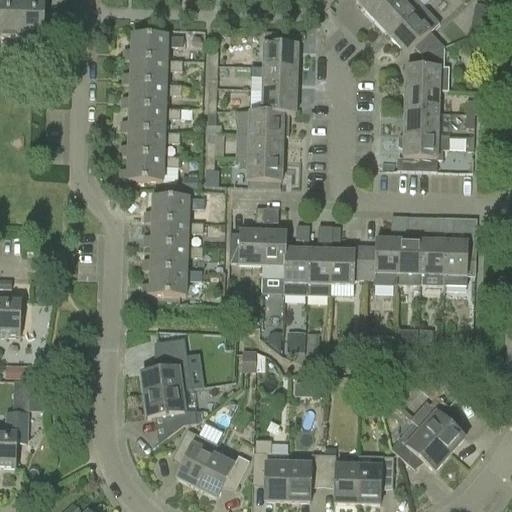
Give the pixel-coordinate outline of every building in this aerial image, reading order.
[(399,1),(398,0),(354,0),(360,6),(359,8),(374,24),(399,1)] [(400,0),(400,1),(399,1),(374,24),(390,41),(423,9),(415,0),(400,0)] [(0,40),(20,42),(22,6),(0,5),(0,40)] [(45,7),(22,6),(20,42),(44,42),(44,38),(45,7)] [(432,35),(431,34),(439,26),(423,9),(390,41),(406,58),(414,51),(421,59),(444,51),(430,36),(432,35)] [(265,48),(264,71),(298,72),(298,49),(293,49),(294,37),(265,36),(265,48)] [(167,64),(168,51),(183,52),(183,41),(168,40),(168,41),(133,40),(132,55),(125,55),(124,65),(132,65),(182,67),(182,65),(167,64)] [(444,51),(421,59),(422,60),(421,70),(405,70),(404,94),(438,95),(448,95),(448,72),(444,71),(444,51)] [(209,55),(209,70),(217,70),(218,55),(209,55)] [(166,88),(167,75),(182,75),(182,67),(132,65),(131,79),(124,79),(123,89),(131,89),(181,90),(181,88),(166,88)] [(209,70),(208,93),(216,93),(217,70),(209,70)] [(250,80),(263,81),(263,94),(297,95),(298,72),(264,71),(251,70),(250,80)] [(165,112),(166,98),(181,99),(181,90),(131,89),(131,102),(123,102),(123,112),(130,113),(181,114),(181,113),(165,112)] [(208,93),(207,115),(216,115),(216,93),(208,93)] [(263,94),(262,117),(262,118),(288,119),(288,120),(296,120),(297,95),(263,94)] [(438,117),(438,95),(404,94),(404,116),(438,117)] [(466,104),(466,118),(474,118),(475,104),(466,104)] [(165,136),(165,122),(180,123),(181,114),(130,113),(130,127),(122,127),(122,136),(129,136),(129,137),(180,139),(180,137),(165,136)] [(207,115),(207,138),(220,138),(221,116),(216,115),(207,115)] [(262,117),(238,116),(237,140),(283,141),(283,140),(288,140),(288,120),(288,119),(262,118),(262,117)] [(437,140),(438,117),(404,116),(403,139),(437,140)] [(474,133),(474,118),(466,118),(465,132),(474,133)] [(164,160),(164,147),(179,147),(180,139),(129,137),(129,150),(122,150),(121,161),(128,160),(128,161),(178,163),(178,161),(164,160)] [(207,138),(206,162),(214,162),(214,160),(223,161),(223,138),(220,138),(207,138)] [(437,140),(403,139),(403,140),(398,142),(398,151),(402,153),(402,162),(442,163),(442,154),(448,154),(449,140),(437,140)] [(236,162),(239,163),(283,164),(283,141),(237,140),(236,162)] [(474,141),(465,141),(464,155),(473,155),(474,141)] [(178,175),(178,163),(128,161),(128,174),(120,174),(120,185),(163,186),(163,175),(178,175)] [(213,190),(214,162),(206,162),(205,190),(213,190)] [(248,173),(248,186),(248,192),(270,193),(270,187),(282,187),(283,164),(239,163),(239,173),(248,173)] [(187,226),(187,213),(203,214),(204,204),(153,202),(153,217),(145,217),(145,226),(203,228),(203,227),(187,226)] [(263,212),(255,212),(255,226),(263,227),(263,212)] [(263,212),(263,237),(262,270),(261,284),(284,284),(285,253),(286,253),(287,238),(273,238),(273,227),(278,227),(278,212),(263,212)] [(390,235),(398,235),(399,220),(390,220),(390,235)] [(406,235),(407,220),(399,220),(398,235),(406,235)] [(444,222),(436,221),(436,236),(444,236),(444,222)] [(186,250),(187,237),(203,238),(203,228),(145,226),(145,227),(152,227),(152,241),(144,241),(143,250),(203,252),(203,251),(186,250)] [(442,290),(466,291),(466,280),(474,280),(476,228),(462,228),(462,247),(443,246),(442,290)] [(284,299),(307,300),(308,254),(307,254),(308,230),(295,229),(295,244),(299,244),(299,254),(286,253),(285,253),(284,284),(284,299)] [(308,254),(307,300),(329,301),(329,289),(331,255),(330,255),(330,246),(331,231),(317,230),(316,254),(308,254)] [(331,231),(330,246),(339,246),(340,231),(331,231)] [(240,237),(240,238),(230,237),(229,267),(239,267),(239,269),(262,270),(263,237),(240,237)] [(396,279),(397,279),(398,245),(374,244),(374,250),(364,249),(363,284),(372,284),(372,289),(396,290),(396,279)] [(397,279),(398,279),(398,289),(420,290),(421,246),(398,245),(397,279)] [(420,290),(442,290),(443,246),(421,246),(420,290)] [(354,290),(354,284),(363,284),(364,249),(354,249),(353,256),(331,255),(329,289),(354,290)] [(185,274),(186,261),(202,262),(203,252),(143,250),(143,251),(151,251),(151,265),(143,265),(143,274),(201,276),(201,275),(185,274)] [(201,285),(201,276),(143,274),(143,275),(150,275),(150,288),(142,288),(142,299),(184,300),(185,285),(201,285)] [(12,283),(0,283),(0,293),(11,294),(12,283)] [(21,305),(0,304),(0,340),(20,341),(21,305)] [(432,357),(433,334),(419,333),(418,356),(432,357)] [(287,334),(287,355),(319,355),(319,335),(287,334)] [(375,359),(386,359),(386,339),(366,339),(366,364),(375,364),(375,359)] [(442,346),(441,367),(459,368),(460,347),(442,346)] [(241,376),(256,376),(256,355),(242,355),(241,376)] [(140,378),(143,400),(180,395),(191,393),(188,371),(207,367),(205,357),(192,359),(191,358),(155,363),(155,376),(140,378)] [(303,358),(303,368),(318,369),(318,359),(303,358)] [(5,370),(5,383),(17,384),(17,370),(5,370)] [(26,431),(28,394),(28,386),(14,385),(12,430),(26,431)] [(184,418),(180,395),(143,400),(147,423),(161,421),(164,432),(196,428),(194,416),(184,418)] [(464,441),(454,433),(461,421),(437,401),(430,409),(426,406),(410,424),(413,427),(449,458),(464,441)] [(414,474),(424,466),(434,475),(449,458),(413,427),(391,453),(414,474)] [(172,462),(183,468),(176,483),(196,493),(212,460),(218,450),(187,434),(172,462)] [(17,437),(0,436),(0,472),(16,473),(17,437)] [(252,485),(264,488),(263,505),(286,506),(288,469),(270,468),(271,445),(255,444),(255,457),(253,457),(252,485)] [(309,506),(310,492),(322,491),(322,459),(310,458),(310,469),(288,469),(286,506),(309,506)] [(232,470),(212,460),(196,493),(216,503),(222,490),(235,494),(250,465),(237,459),(232,470)] [(358,470),(334,470),(335,459),(322,459),(322,491),(323,491),(333,493),(333,507),(357,507),(358,470)] [(358,459),(358,470),(357,507),(379,508),(380,494),(392,492),(393,461),(358,459)]
